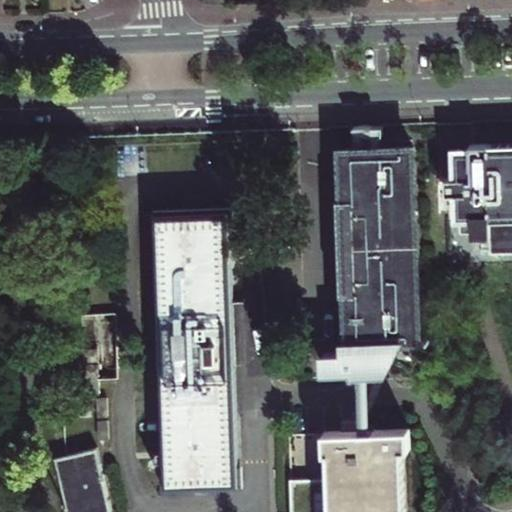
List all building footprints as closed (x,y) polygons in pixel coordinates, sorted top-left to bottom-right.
[(436,156),(450,156),(450,131),(436,130),(436,156)] [(511,142),(453,145),(454,177),(455,192),(456,219),(491,217),(493,249),(511,248),(511,142)] [(416,147),(338,150),(346,354),(325,354),(326,370),(356,368),(356,372),(386,371),(400,344),(423,343),(416,147)] [(447,192),(455,192),(454,177),(447,177),(447,192)] [(157,214),(166,486),(239,483),(229,212),(157,214)] [(511,283),(495,288),(511,349),(511,283)] [(98,359),(97,346),(76,347),(77,360),(98,359)] [(100,393),(99,363),(86,363),(87,393),(100,393)] [(423,511),(421,459),(430,458),(429,437),(342,440),(343,462),(351,462),(352,480),(293,482),(294,511),(423,511)] [(112,511),(97,447),(55,456),(68,511),(112,511)]
